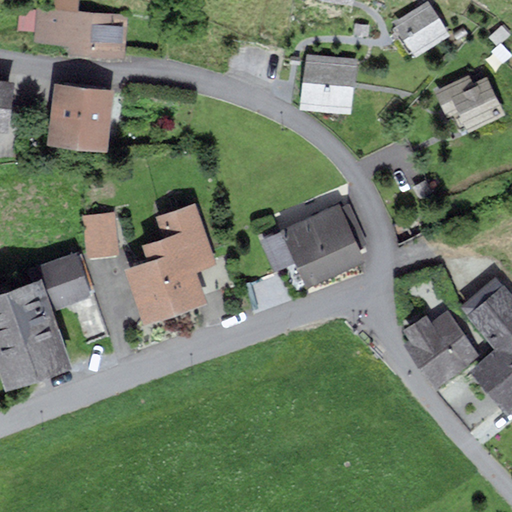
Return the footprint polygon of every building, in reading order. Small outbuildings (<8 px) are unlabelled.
[(51,0),(51,9),(22,7),(20,30),(36,31),(36,41),(69,43),(69,52),(121,55),(122,44),(121,44),(123,14),(78,11),(78,0),(51,0)] [(448,34),(428,3),(396,23),(416,55),(448,34)] [(367,25),(356,25),(356,34),(367,35),(367,25)] [(307,57),(303,107),(352,111),(356,61),(307,57)] [(504,113),(487,78),(472,85),(468,76),(436,91),(447,114),(460,109),(470,130),(504,113)] [(0,80),(0,127),(7,129),(14,82),(0,80)] [(111,91),(56,85),(50,142),(105,147),(111,91)] [(194,269),(213,262),(194,205),(160,216),(168,240),(147,246),(151,260),(127,268),(145,321),(205,301),(194,269)] [(338,207),(284,230),(308,286),(363,261),(357,246),(364,243),(348,207),(340,211),(338,207)] [(89,214),(93,257),(122,255),(119,211),(89,214)] [(76,257),(46,267),(58,304),(88,293),(76,257)] [(511,301),(495,281),(466,305),(501,348),(477,368),(509,407),(511,404),(511,301)] [(39,283),(0,296),(0,361),(9,386),(68,365),(39,283)] [(427,317),(407,331),(416,344),(411,348),(434,382),(476,354),(447,313),(431,324),(427,317)]
